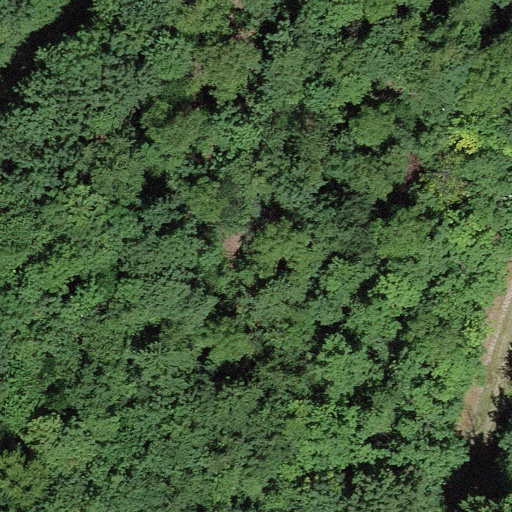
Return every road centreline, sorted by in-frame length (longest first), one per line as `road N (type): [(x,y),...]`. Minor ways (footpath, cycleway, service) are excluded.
road 1 (track): [(511,286),(454,511)]
road 2 (track): [(0,100),(86,0)]
